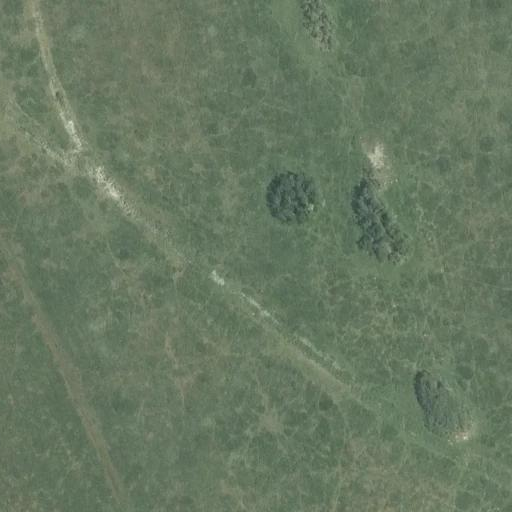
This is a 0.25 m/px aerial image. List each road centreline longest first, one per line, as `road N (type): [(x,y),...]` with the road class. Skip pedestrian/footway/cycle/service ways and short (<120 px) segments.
road 1 (track): [(511,492),(399,440),(0,104)]
road 2 (track): [(78,167),(29,0)]
